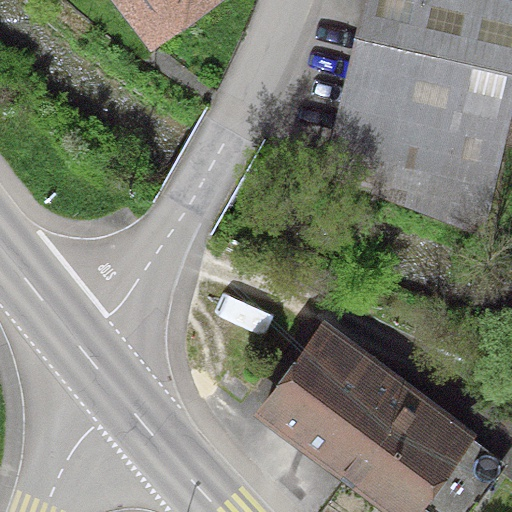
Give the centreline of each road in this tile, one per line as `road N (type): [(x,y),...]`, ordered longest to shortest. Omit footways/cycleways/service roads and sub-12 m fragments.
road 1 (residential): [(281,0),(243,112),(179,225),(139,284),(73,346)]
road 2 (secondary): [(221,511),(126,409)]
road 3 (residential): [(126,409),(78,445),(47,511)]
